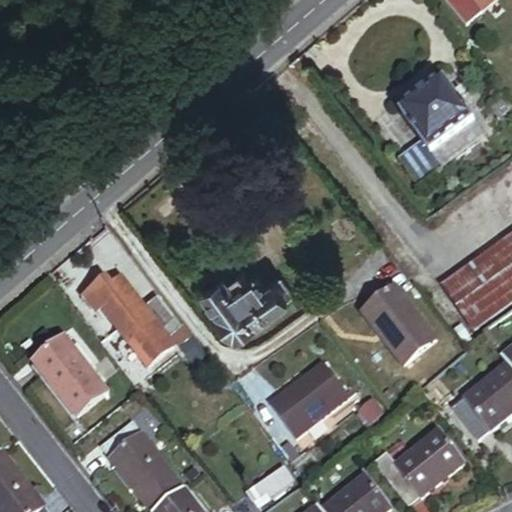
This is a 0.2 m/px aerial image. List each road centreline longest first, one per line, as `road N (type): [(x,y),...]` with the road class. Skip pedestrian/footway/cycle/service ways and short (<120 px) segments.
road 1 (tertiary): [(319,0),(0,278)]
road 2 (unknown): [(65,220),(235,362),(260,360),(361,291)]
road 3 (residential): [(0,386),(96,511)]
